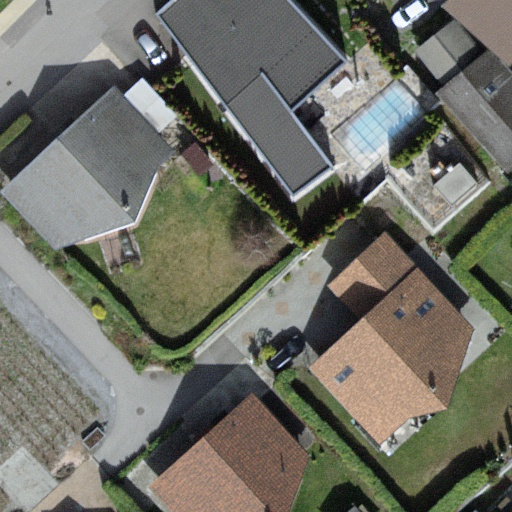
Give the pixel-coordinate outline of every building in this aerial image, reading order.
[(278,0),(188,0),(161,24),(299,215),(338,183),(296,124),(347,76),(278,0)] [(511,0),(465,0),(448,20),(461,31),(511,73),(511,0)] [(511,80),(461,31),(416,57),(507,182),(511,177),(511,80)] [(113,98),(2,199),(52,261),(137,235),(178,165),(113,98)] [(357,339),(311,373),(390,459),(422,423),(455,424),(477,339),(390,244),(330,299),(357,339)] [(0,475),(63,416),(0,349),(0,475)] [(253,404),(159,495),(171,511),(294,511),(308,460),(253,404)]
